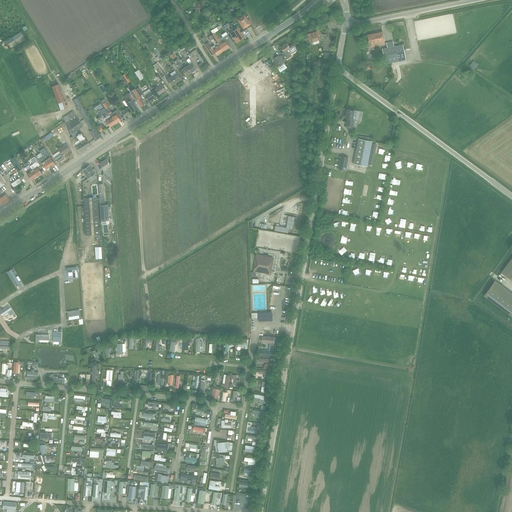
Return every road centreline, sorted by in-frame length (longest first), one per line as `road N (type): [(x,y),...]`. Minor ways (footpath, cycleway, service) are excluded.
road 1 (unclassified): [(259,511),(337,67)]
road 2 (tertiary): [(0,216),(216,71)]
road 3 (unclassified): [(511,196),(337,67)]
road 4 (track): [(0,304),(51,276),(61,281),(64,322),(25,333),(16,358)]
road 5 (unclassified): [(346,22),(479,0)]
